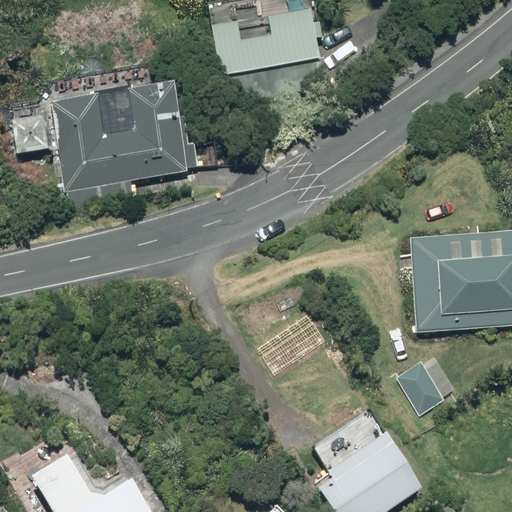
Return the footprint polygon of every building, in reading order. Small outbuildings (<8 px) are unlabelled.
[(225,104),(325,88),(317,39),(323,39),(321,24),(315,24),(312,10),(271,16),(274,35),(242,41),(238,22),(212,27),(225,104)] [(72,214),(136,203),(133,186),(190,177),(189,172),(200,171),(197,150),(191,152),(186,124),(180,126),(175,91),(133,99),(139,138),(108,144),(102,104),(55,112),(72,214)] [(511,233),(414,239),(420,330),(511,324),(511,233)] [(396,380),(418,416),(443,401),(421,364),(396,380)] [(387,511),(425,487),(390,433),(332,470),(337,477),(321,487),(337,511),(387,511)] [(56,511),(154,511),(135,479),(100,500),(73,454),(36,476),(56,511)]
